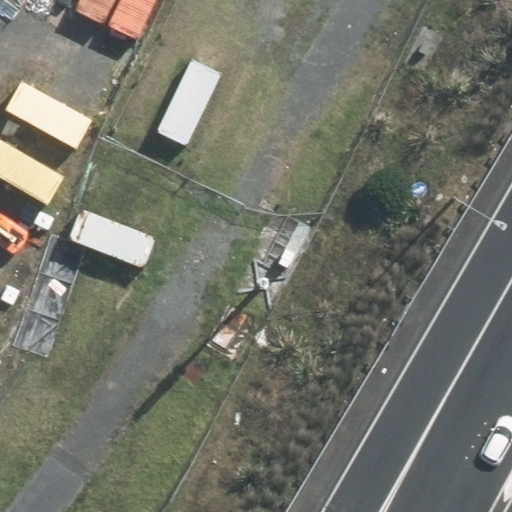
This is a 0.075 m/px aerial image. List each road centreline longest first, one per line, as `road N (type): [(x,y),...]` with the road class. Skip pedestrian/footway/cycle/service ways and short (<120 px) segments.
road 1 (motorway): [(369,511),(511,315)]
road 2 (motorway): [(427,511),(511,344)]
